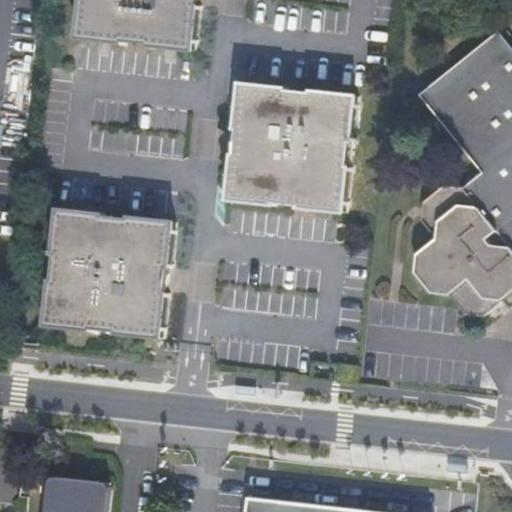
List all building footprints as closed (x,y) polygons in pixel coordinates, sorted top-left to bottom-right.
[(0,0),(0,180),(16,42),(19,7),(19,0),(0,0)] [(84,0),(81,41),(128,47),(130,44),(152,46),(153,49),(201,54),(205,7),(203,7),(203,0),(84,0)] [(511,43),(503,33),(423,95),(486,174),(469,189),(447,187),(427,203),(425,221),(442,241),(421,255),(420,273),(437,295),(454,296),(469,315),(486,317),(507,299),(511,303),(511,302),(511,43)] [(359,144),(364,98),(317,92),(316,95),(293,93),(293,89),(246,83),(240,131),(243,132),(242,155),(237,157),(233,203),(281,208),(281,205),(303,207),(304,210),(352,214),(357,169),(353,168),(355,143),(359,144)] [(178,271),(182,223),(135,218),(134,220),(111,218),(110,215),(62,210),(58,257),(60,259),(58,281),(55,281),(51,329),(97,333),(98,330),(122,332),(122,336),(170,340),(175,294),(172,293),(174,271),(178,271)] [(342,382),(360,384),(361,367),(344,365),(342,382)] [(111,511),(114,488),(109,483),(57,477),(52,483),(48,511),(111,511)] [(368,511),(254,498),(252,511),(368,511)]
